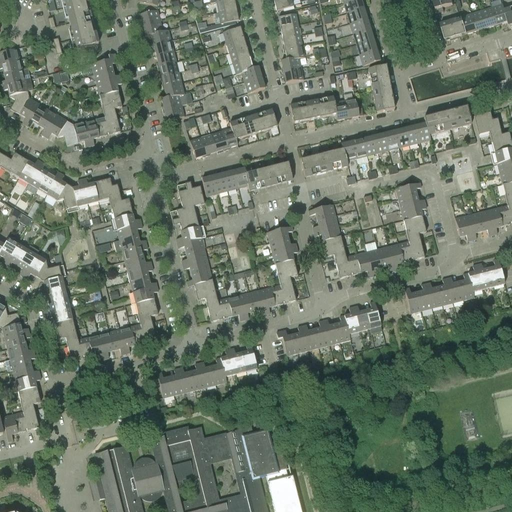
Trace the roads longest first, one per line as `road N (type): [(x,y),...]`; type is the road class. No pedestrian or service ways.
road 1 (residential): [(191,347),(143,155)]
road 2 (residential): [(143,155),(76,168),(0,125)]
road 3 (residential): [(326,306),(297,210),(293,163)]
road 4 (residential): [(191,347),(52,384)]
road 5 (residential): [(457,258),(448,268),(326,306)]
road 6 (residential): [(326,306),(191,347)]
road 7 (residential): [(284,124),(252,0)]
